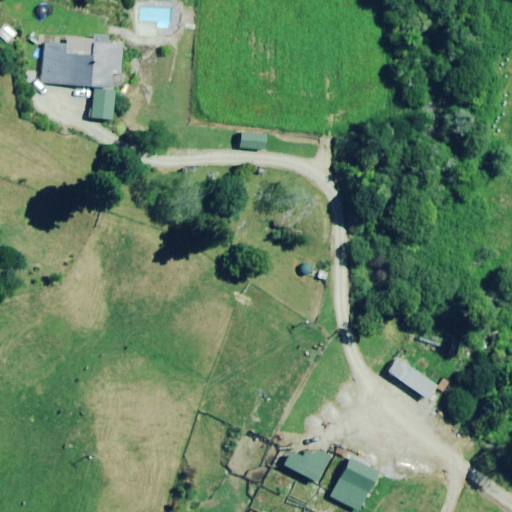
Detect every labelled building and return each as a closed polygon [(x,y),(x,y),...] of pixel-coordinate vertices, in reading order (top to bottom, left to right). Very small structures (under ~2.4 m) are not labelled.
[(170,9),(145,7),(144,22),(158,22),(157,29),(169,29),(170,9)] [(15,34),(4,24),(0,28),(0,36),(7,43),(15,34)] [(46,42),(43,82),(112,87),(113,73),(122,74),(124,43),(95,41),(94,58),(66,55),(67,44),(46,42)] [(94,89),(92,118),(112,120),(115,91),(94,89)] [(241,132),(241,147),(266,148),(267,134),(241,132)] [(389,370),(430,399),(439,386),(397,358),(389,370)] [(290,450),(282,466),(320,485),(334,457),(320,450),(316,457),(306,451),(303,457),(290,450)] [(352,458),(331,496),(358,511),(379,472),(352,458)] [(433,462),(412,460),(411,468),(433,469),(433,462)]
